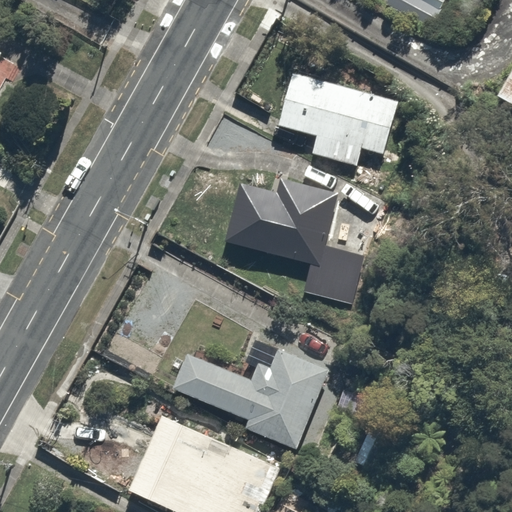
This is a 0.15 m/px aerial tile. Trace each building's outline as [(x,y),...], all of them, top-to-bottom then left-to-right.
[(387,0),(385,3),(430,27),(443,3),(438,0),(387,0)] [(299,42),(269,26),(234,93),(264,108),(299,42)] [(403,102),(295,75),(282,128),(318,137),(315,150),(359,161),(362,150),(389,157),(403,102)] [(511,83),(503,101),(511,105),(511,83)] [(330,248),(347,187),(287,170),(279,197),(238,185),(221,243),(308,268),(302,290),(340,301),(353,254),(330,248)] [(272,306),(260,332),(330,366),(342,339),(272,306)] [(194,353),(178,387),(252,421),(249,428),(299,451),(334,374),(274,348),(259,383),(194,353)] [(262,511),(283,468),(168,413),(151,451),(132,489),(181,511),(262,511)]
